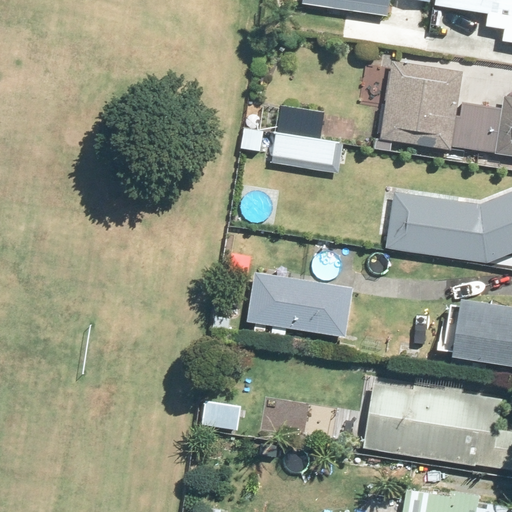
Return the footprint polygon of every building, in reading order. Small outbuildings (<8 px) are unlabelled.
[(392,0),(305,0),(305,2),(390,13),(392,0)] [(511,0),(438,0),(438,1),(492,8),(490,22),(508,25),(506,37),(511,37),(511,0)] [(457,112),(464,69),(394,58),(382,136),(453,147),(454,142),(479,147),(486,103),(466,100),(464,114),(457,112)] [(479,147),(511,151),(511,94),(507,94),(505,106),(486,103),(479,147)] [(254,153),(274,156),(273,161),(341,172),(346,140),(323,137),(327,110),(283,102),(278,130),(258,126),(254,153)] [(391,138),(377,137),(376,145),(389,146),(391,138)] [(388,246),(490,261),(511,251),(511,190),(482,202),(457,198),(459,193),(464,194),(468,169),(428,163),(424,188),(429,189),(428,196),(397,191),(388,246)] [(356,284),(257,270),(250,319),(349,334),(356,284)] [(511,300),(466,294),(465,303),(454,301),(452,318),(445,318),(442,332),(434,331),(432,349),(511,360),(511,300)] [(404,343),(401,357),(419,359),(421,346),(404,343)] [(511,428),(500,427),(504,397),(464,391),(465,385),(417,378),(415,387),(376,380),(366,443),(511,465),(511,428)] [(511,511),(511,503),(480,498),(481,493),(452,488),(451,493),(410,486),(405,511),(511,511)]
